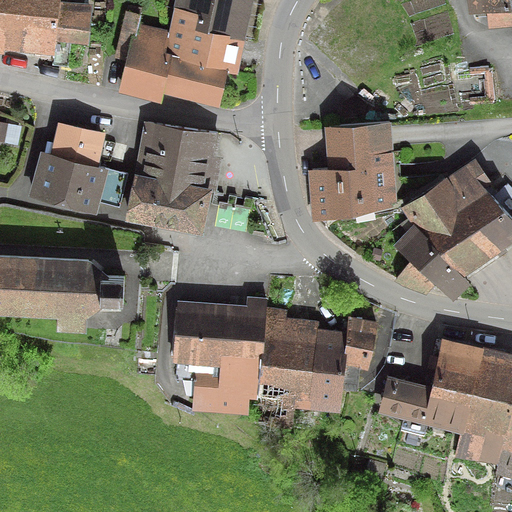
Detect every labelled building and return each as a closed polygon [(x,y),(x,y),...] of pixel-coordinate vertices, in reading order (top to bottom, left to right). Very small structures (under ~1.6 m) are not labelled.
[(0,0),(0,45),(52,52),(51,66),(65,67),(69,40),(83,42),(86,17),(57,13),(58,0),(0,0)] [(195,15),(193,27),(239,38),(247,0),(178,0),(176,11),(195,15)] [(511,0),(470,0),(472,13),(486,11),(511,7),(511,0)] [(216,103),(223,71),(168,55),(174,24),(170,23),(167,34),(135,28),(139,9),(126,7),(114,56),(125,58),(119,84),(159,95),(161,90),(216,103)] [(511,7),(486,11),(487,25),(511,22),(511,7)] [(174,24),(168,55),(223,71),(232,72),(232,71),(239,38),(193,27),(195,15),(176,11),(174,24)] [(213,145),(216,133),(183,127),(144,120),(134,175),(126,219),(204,233),(212,191),(205,189),(213,145)] [(386,207),(381,148),(380,123),(327,127),(330,169),(310,170),(314,220),(386,207)] [(60,125),(52,157),(91,166),(99,134),(60,125)] [(126,174),(91,166),(52,157),(43,154),(32,196),(90,212),(93,201),(117,207),(126,174)] [(402,207),(413,228),(461,277),(511,240),(511,220),(511,219),(511,217),(511,191),(505,184),(491,197),(482,186),(486,182),(473,164),(445,183),(442,180),(402,207)] [(467,283),(461,277),(413,228),(393,246),(408,260),(394,279),(403,284),(424,291),(434,282),(449,298),(467,283)] [(0,310),(1,310),(1,312),(18,313),(18,311),(56,313),(55,328),(83,330),(84,315),(104,301),(121,301),(122,277),(105,277),(86,261),(0,256),(0,310)] [(247,395),(257,397),(262,327),(263,310),(176,304),(171,358),(176,359),(174,379),(194,381),(193,396),(246,400),(247,395)] [(345,337),(262,327),(257,397),(253,423),(290,426),(293,399),(338,405),(339,388),(355,389),(357,366),(366,368),(375,326),(347,321),(345,337)] [(428,393),(465,402),(461,427),(455,453),(476,457),(482,432),(468,429),(486,352),(440,340),(428,393)] [(486,352),(468,429),(482,432),(502,356),(494,354),(486,352)] [(511,358),(502,356),(482,432),(476,457),(498,461),(511,406),(511,358)] [(426,419),(461,427),(465,402),(428,393),(388,382),(381,407),(404,414),(403,418),(425,423),(426,419)] [(511,406),(498,461),(498,462),(505,464),(503,473),(511,475),(511,406)] [(348,481),(364,486),(367,477),(351,471),(348,481)]
